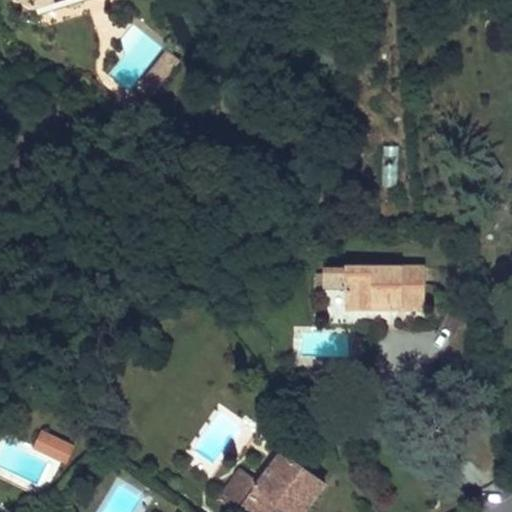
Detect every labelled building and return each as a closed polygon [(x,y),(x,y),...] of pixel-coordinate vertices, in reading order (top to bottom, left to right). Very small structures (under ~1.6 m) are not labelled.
[(108,111),(109,116),(131,109),(136,111),(138,110),(144,128),(149,127),(140,101),(108,111)] [(144,128),(138,110),(136,111),(131,109),(109,116),(116,137),(144,128)] [(394,302),(427,302),(427,267),(348,265),(348,268),(327,268),(326,274),(319,273),(319,284),(326,284),(326,289),(347,289),(347,308),(383,309),(393,309),(394,302)] [(46,436),(40,451),(68,464),(75,450),(46,436)] [(320,478),(285,452),(261,484),(251,478),(233,503),(245,511),(269,511),(271,510),(262,503),(270,492),(279,499),(296,511),(304,511),(307,508),(313,500),(307,495),(320,478)] [(251,478),(243,471),(224,495),(233,503),(251,478)] [(326,483),(320,478),(307,495),(313,500),(326,483)] [(279,499),(270,492),(262,503),(271,510),(279,499)]
